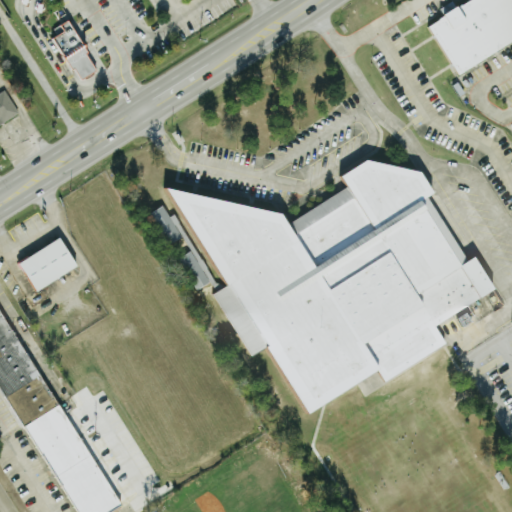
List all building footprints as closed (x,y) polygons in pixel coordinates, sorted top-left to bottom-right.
[(54,0),(104,0),(135,48),(93,71),(53,1),(54,0)] [(426,26),(467,0),(511,0),(511,41),(457,75),(426,26)] [(54,30),(81,80),(100,70),(73,19),(54,30)] [(0,126),(22,114),(7,90),(0,94),(0,126)] [(383,381),(375,368),(305,412),(264,346),(250,356),(211,294),(224,285),(163,185),(279,212),(286,225),(345,185),(338,174),(364,157),(418,170),(431,190),(425,195),(465,259),(472,255),(492,286),(433,325),(443,341),(383,381)] [(165,245),(177,238),(160,206),(147,213),(165,245)] [(82,267),(65,238),(22,263),(39,292),(82,267)] [(176,256),(190,291),(204,285),(190,251),(176,256)] [(0,377),(75,511),(114,511),(121,509),(0,293),(0,377)]
